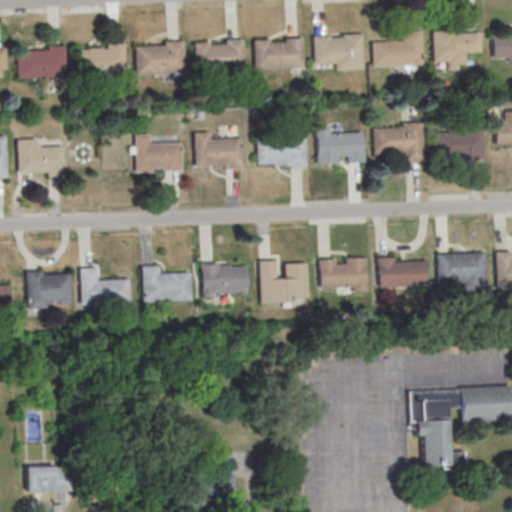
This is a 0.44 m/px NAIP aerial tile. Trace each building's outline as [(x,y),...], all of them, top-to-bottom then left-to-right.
[(490,33),(490,60),(511,59),(511,27),(511,28),(511,32),(490,33)] [(427,30),(429,61),(443,61),(444,69),(455,69),(455,64),(462,63),(461,51),(476,51),(476,31),(449,33),(449,29),(427,30)] [(370,66),(421,65),(420,30),(400,31),(400,42),(369,43),(370,66)] [(308,35),(309,64),(358,62),(357,32),(339,33),(339,36),(324,37),(324,34),(308,35)] [(249,39),(251,68),(300,66),(298,36),(281,37),(281,41),(265,41),(265,38),(249,39)] [(190,41),(191,70),(240,68),(239,38),(221,39),(221,43),(206,44),(206,40),(190,41)] [(130,45),(131,74),(154,73),(154,71),(180,71),(179,40),(160,40),(160,44),(130,45)] [(71,48),(72,74),(121,72),(120,42),(102,43),(102,46),(84,47),(84,48),(71,48)] [(12,51),(13,77),(62,74),(60,45),(43,45),(43,49),(24,50),(24,51),(12,51)] [(511,110),(503,111),(503,121),(492,121),(493,144),(511,143),(511,110)] [(369,127),(398,126),(398,122),(418,121),(419,160),(401,161),(401,152),(370,153),(369,127)] [(310,128),(325,127),(326,132),(358,131),(360,160),(343,161),(343,155),(334,155),(334,162),(312,163),(310,128)] [(430,131),(479,129),(481,159),(462,160),(462,157),(431,159),(430,131)] [(180,143),(147,142),(147,134),(136,134),(136,170),(179,171),(180,143)] [(189,138),(238,136),(239,165),(220,166),(220,164),(190,165),(189,138)] [(252,138),(301,136),(302,165),(284,166),(283,164),(253,165),(252,138)] [(13,139),(14,171),(43,170),(43,175),(60,174),(59,144),(36,145),(36,142),(32,142),(31,138),(13,139)] [(489,251),(491,286),(511,285),(511,258),(507,259),(507,250),(489,251)] [(431,253),(480,251),(482,289),(459,290),(458,281),(432,282),(431,253)] [(371,256),(372,285),(421,283),(420,260),(389,261),(389,255),(371,256)] [(312,258),(313,287),(347,285),(347,291),(361,290),(360,256),(340,257),(340,263),(330,263),(329,257),(312,258)] [(253,259),(255,302),(285,300),(285,296),(303,296),(301,261),(279,262),(280,276),(271,276),(270,259),(253,259)] [(195,261),(197,297),(208,297),(208,292),(242,291),(241,265),(225,265),(225,264),(214,264),(214,261),(195,261)] [(136,265),(138,301),(187,298),(186,272),(154,274),(154,264),(136,265)] [(74,267),(76,304),(125,302),(124,277),(92,279),(91,266),(74,267)] [(20,270),(22,308),(42,307),(42,301),(53,301),(53,303),(67,302),(65,272),(38,274),(38,269),(20,270)] [(0,283),(0,305),(8,306),(8,284),(0,283)] [(407,389),(408,435),(419,435),(420,467),(462,466),(462,450),(448,451),(446,407),(458,407),(458,420),(509,419),(508,386),(407,389)] [(65,491),(65,465),(23,465),(23,491),(65,491)] [(80,472),(81,499),(128,499),(128,471),(80,472)] [(233,476),(219,476),(219,482),(175,483),(176,503),(233,503),(233,476)]
